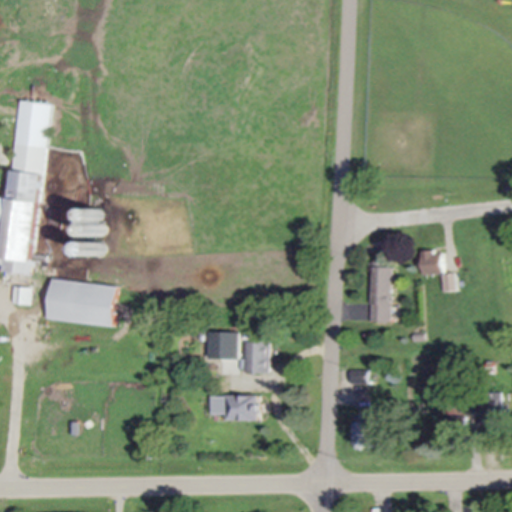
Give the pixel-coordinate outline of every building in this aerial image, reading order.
[(51,100),(21,98),(12,197),(0,195),(0,217),(6,218),(1,269),(34,272),(51,100)] [(423,249),(423,272),(445,272),(445,249),(423,249)] [(394,264),(373,264),(373,319),(394,319),(394,264)] [(446,288),(455,288),(455,273),(446,273),(446,288)] [(49,317),(114,324),(119,283),(54,276),(49,317)] [(273,339),(248,339),(248,372),(273,372),(273,339)] [(506,419),(506,390),(482,390),(482,419),(506,419)] [(225,394),(225,418),(262,418),(262,394),(225,394)] [(445,414),(445,447),(470,447),(470,414),(445,414)] [(376,446),(376,415),(356,415),(356,446),(376,446)]
